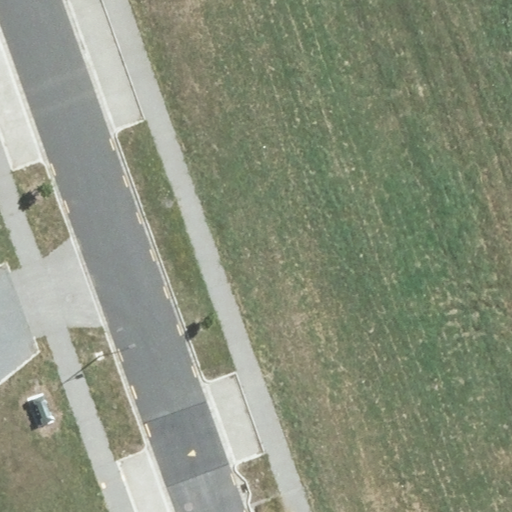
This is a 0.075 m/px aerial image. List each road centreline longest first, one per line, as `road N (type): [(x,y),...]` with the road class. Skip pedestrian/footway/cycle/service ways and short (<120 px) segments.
road 1 (residential): [(117,246),(202,511)]
road 2 (residential): [(20,0),(117,246)]
road 3 (residential): [(0,337),(117,246)]
